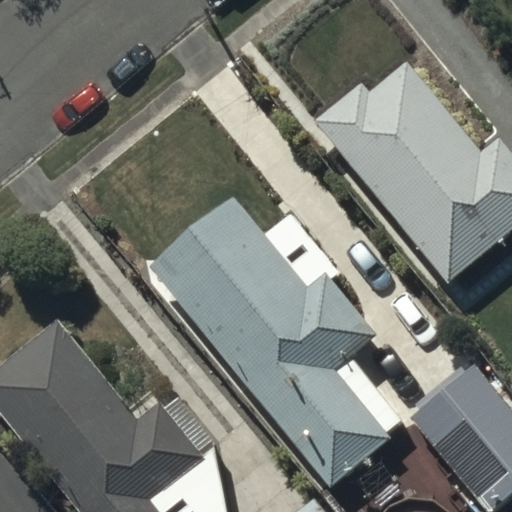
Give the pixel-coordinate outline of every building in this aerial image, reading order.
[(362,81),(315,119),(450,283),(511,232),(511,135),(502,143),(499,139),(484,151),(410,61),(371,92),(362,81)] [(232,196),(150,261),(332,489),(391,442),(386,436),(402,424),(349,358),(377,336),(327,274),(307,290),(232,196)] [(61,319),(0,367),(0,412),(80,511),(226,511),(216,446),(180,401),(166,411),(160,403),(141,419),(61,319)] [(492,511),(511,496),(511,408),(475,365),(411,418),(490,511),(492,511)] [(325,511),(314,499),(298,511),(325,511)]
